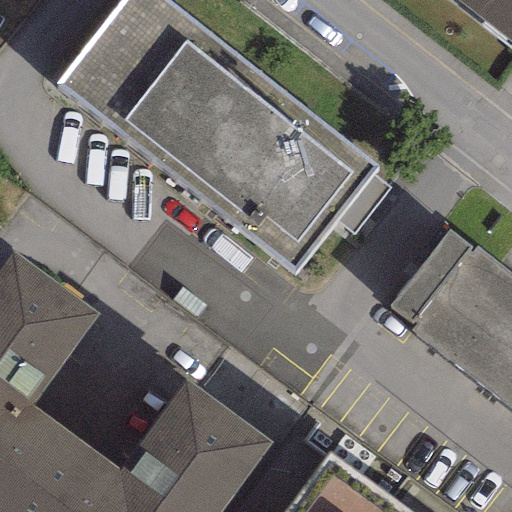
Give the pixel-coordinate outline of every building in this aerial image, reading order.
[(376,167),(163,0),(121,0),(55,85),(294,273),(334,222),(352,237),(388,192),(368,177),(376,167)] [(511,0),(455,0),(511,44),(511,0)] [(511,277),(471,246),(468,249),(447,231),(387,306),(414,326),(408,331),(511,412),(511,277)] [(97,317),(12,253),(0,269),(0,511),(13,511),(71,436),(30,405),(97,317)] [(219,511),(270,444),(185,381),(118,472),(71,436),(13,511),(219,511)] [(399,511),(326,457),(285,511),(399,511)]
